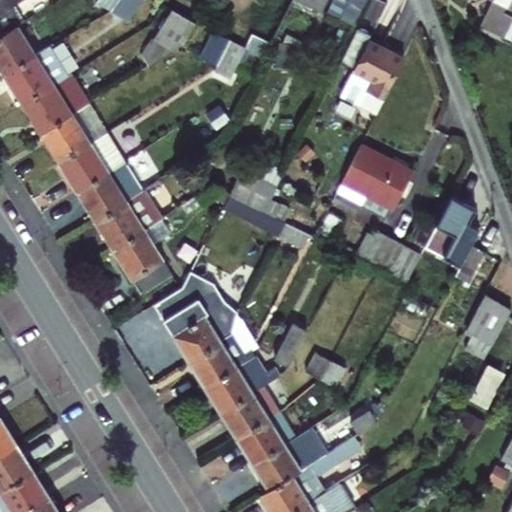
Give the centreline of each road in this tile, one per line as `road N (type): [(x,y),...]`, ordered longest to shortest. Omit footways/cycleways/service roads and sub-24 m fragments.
road 1 (residential): [(0,236),(170,511)]
road 2 (residential): [(425,0),(511,240)]
